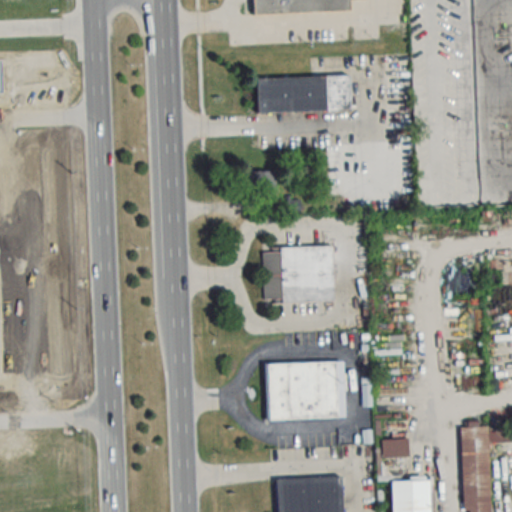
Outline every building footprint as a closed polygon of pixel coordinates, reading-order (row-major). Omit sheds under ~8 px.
[(251,0),(252,15),(349,11),(348,0),(251,0)] [(349,111),(348,76),(255,78),(256,113),(349,111)] [(331,247),(261,248),(262,303),(332,301),(331,247)] [(265,421),(343,419),(341,361),(264,364),(265,421)] [(511,426),(460,429),(462,511),(490,511),(488,443),(511,441),(511,426)] [(404,440),(381,440),(381,457),(404,457),(404,440)] [(340,511),(340,477),(272,480),(272,511),(340,511)] [(390,482),(390,511),(430,511),(430,481),(390,482)]
